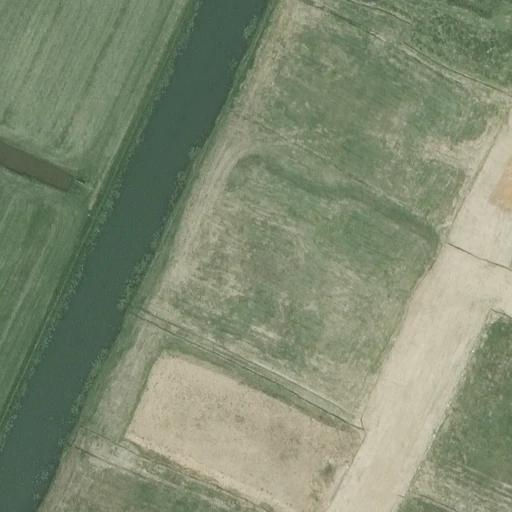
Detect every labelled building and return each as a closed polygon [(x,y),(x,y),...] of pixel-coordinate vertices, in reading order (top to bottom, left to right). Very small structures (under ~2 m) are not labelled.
[(511,294),(506,292),(499,308),(511,313),(511,294)] [(511,317),(497,311),(490,327),(511,337),(511,317)] [(511,341),(488,331),(481,347),(511,361),(511,341)] [(511,365),(479,351),(472,367),(509,384),(511,376),(511,365)] [(470,370),(463,386),(500,403),(507,387),(470,370)] [(461,390),(454,406),(491,423),(498,407),(461,390)] [(439,444),(422,481),(438,488),(455,451),(439,444)] [(458,453),(442,490),(458,497),(474,460),(458,453)] [(478,462),(461,499),(477,506),(494,469),(478,462)] [(495,477),(478,511),(498,511),(511,484),(495,477)] [(511,511),(511,490),(502,511),(511,511)]
